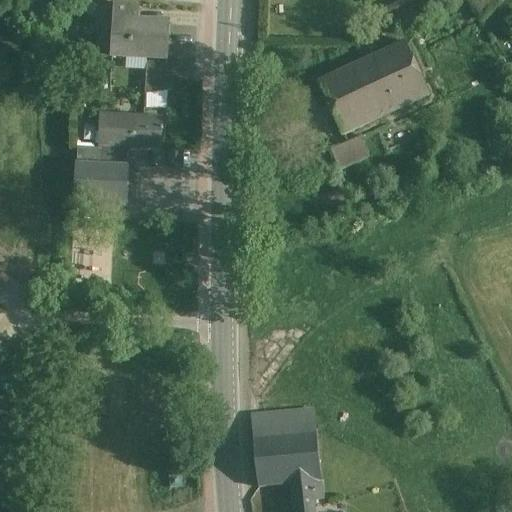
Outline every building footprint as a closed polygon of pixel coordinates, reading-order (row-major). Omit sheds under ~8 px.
[(467,0),(480,17),(502,0),(467,0)] [(141,8),(117,7),(116,21),(140,22),(141,8)] [(140,22),(116,21),(113,57),(170,61),(172,25),(140,22)] [(406,43),(372,59),(397,112),(430,96),(406,43)] [(372,59),(318,84),(343,137),(397,112),(372,59)] [(173,65),(146,63),(145,96),(172,92),(173,65)] [(162,121),(102,118),(100,145),(103,145),(127,147),(160,148),(162,121)] [(361,140),(331,153),(339,171),(369,158),(361,140)] [(127,147),(103,145),(102,165),(126,167),(127,147)] [(102,165),(76,164),(73,218),(126,221),(129,167),(126,167),(102,165)] [(315,411),(251,417),(254,440),(317,433),(315,411)] [(317,433),(254,440),(254,442),(258,488),(291,485),(311,483),(322,482),(317,433)] [(322,482),(311,483),(313,500),(324,499),(322,482)] [(311,483),(291,485),(294,511),(314,511),(313,500),(311,483)]
